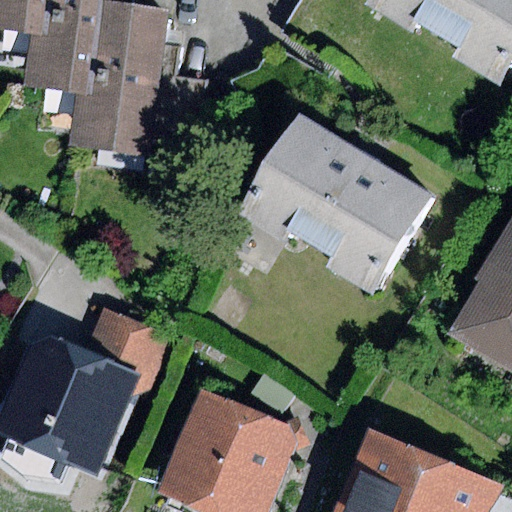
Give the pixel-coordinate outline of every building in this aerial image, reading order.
[(0,0),(0,28),(31,32),(46,34),(50,0),(0,0)] [(116,0),(50,0),(46,34),(31,32),(23,87),(77,95),(90,97),(103,0),(112,0),(116,1),(116,0)] [(167,47),(172,8),(116,1),(112,0),(103,0),(90,97),(77,95),(70,149),(151,160),(155,128),(167,47)] [(370,7),(373,0),(304,0),(286,34),(339,63),(370,7)] [(511,0),(373,0),(370,7),(411,31),(418,20),(466,49),(460,58),(504,85),(511,71),(511,0)] [(327,76),(275,46),(260,72),(232,83),(253,124),(304,111),(327,76)] [(182,49),(167,47),(155,128),(200,133),(206,85),(178,81),(182,49)] [(364,158),(298,118),(240,215),(282,240),(289,229),(337,257),(331,267),(375,294),(433,199),(364,158)] [(511,217),(475,278),(481,282),(448,335),(511,373),(511,217)] [(104,310),(88,352),(140,372),(156,378),(173,337),(104,310)] [(88,352),(54,337),(30,349),(0,419),(0,435),(9,440),(0,460),(26,480),(60,484),(69,465),(95,477),(140,372),(88,352)] [(291,426),(202,389),(157,496),(196,511),(272,511),(300,446),(291,426)] [(488,511),(507,486),(373,430),(338,511),(488,511)]
